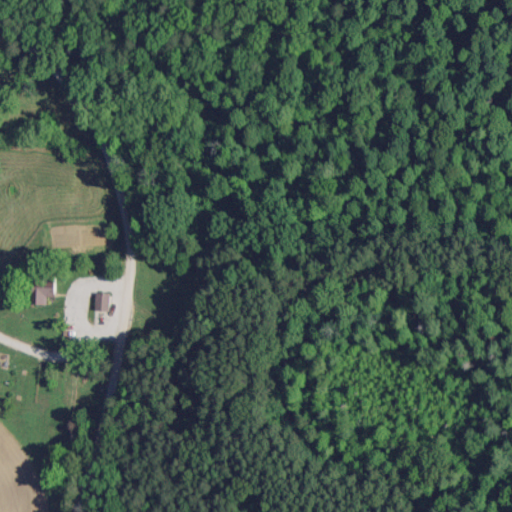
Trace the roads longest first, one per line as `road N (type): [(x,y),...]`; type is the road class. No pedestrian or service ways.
road 1 (track): [(123,327),(126,217),(95,126)]
road 2 (residential): [(75,511),(123,327)]
road 3 (track): [(95,126),(0,21)]
